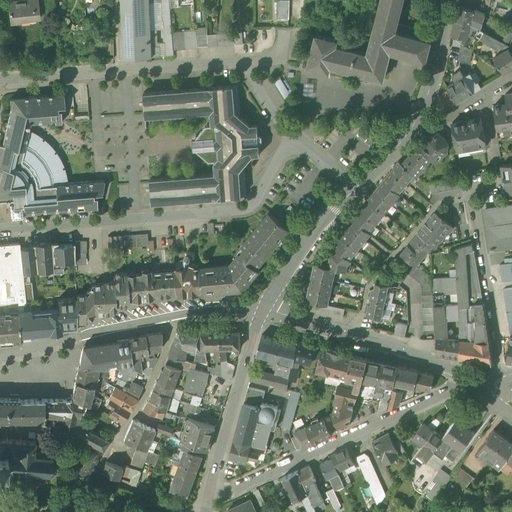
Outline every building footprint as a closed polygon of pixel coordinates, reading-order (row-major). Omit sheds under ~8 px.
[(28,0),(8,3),(10,23),(19,22),(19,20),(39,18),(38,9),(37,0),(28,0)] [(45,0),(46,11),(54,11),(52,0),(45,0)] [(119,0),(121,59),(151,57),(150,30),(149,2),(149,0),(119,0)] [(160,0),(160,2),(161,11),(162,20),(165,50),(164,50),(165,55),(174,55),(173,50),(172,35),(172,32),(170,7),(169,0),(160,0)] [(255,26),(277,25),(276,7),(276,1),(269,1),(269,0),(260,0),(261,1),(254,2),(255,26)] [(397,24),(402,0),(380,0),(374,26),(394,31),(397,24)] [(473,10),(475,0),(472,0),(460,0),(459,5),(473,10)] [(459,5),(455,19),(470,24),(474,10),(473,10),(459,5)] [(295,7),(276,7),(277,25),(293,25),(295,7)] [(470,24),(480,29),(485,14),(474,10),(470,24)] [(466,39),(468,31),(470,24),(455,19),(451,34),(466,39)] [(428,31),(397,24),(394,31),(374,26),(374,27),(371,37),(367,53),(336,45),(337,40),(334,40),(335,39),(324,37),(316,35),(307,66),(317,69),(328,72),(330,66),(381,80),(390,51),(425,61),(430,41),(430,32),(428,31)] [(480,29),(470,24),(468,31),(472,33),(473,37),(479,40),(484,31),(480,29)] [(150,30),(151,57),(160,56),(160,42),(157,42),(157,29),(150,30)] [(509,48),(511,51),(511,46),(509,45),(484,31),(479,40),(497,50),(499,48),(504,49),(505,50),(506,49),(509,48)] [(196,33),(184,34),(185,49),(197,48),(197,47),(196,35),(196,33)] [(173,50),(185,49),(184,34),(172,35),(173,50)] [(197,47),(208,46),(207,35),(207,34),(196,35),(197,47)] [(208,46),(217,45),(217,34),(207,35),(208,46)] [(457,60),(469,63),(472,51),(466,47),(461,45),(457,60)] [(504,73),(511,67),(511,57),(506,49),(505,50),(494,57),(498,63),(503,72),(504,73)] [(446,86),(456,102),(481,87),(478,81),(476,82),(470,72),(466,74),(464,76),(460,70),(452,75),(455,80),(446,86)] [(284,97),(289,94),(280,79),(275,81),(284,97)] [(260,155),(259,144),(253,144),(253,135),(258,135),(257,124),(250,124),(240,116),(238,85),(143,92),(145,117),(210,112),(211,125),(206,125),(197,136),(197,138),(200,140),(201,140),(201,147),(200,147),(198,150),(198,152),(209,161),(214,160),(215,173),(150,178),(152,203),(213,198),(217,197),(217,198),(246,196),(244,165),(253,155),(260,155)] [(434,101),(442,112),(455,103),(448,92),(434,101)] [(494,105),(497,133),(511,131),(511,93),(505,94),(507,104),(494,105)] [(93,193),(96,193),(95,181),(65,183),(64,176),(62,168),(60,169),(60,168),(62,167),(58,160),(54,153),(53,154),(52,153),(53,152),(48,145),(43,140),(41,142),(40,141),(41,139),(35,135),(28,131),(30,122),(51,121),(51,120),(54,119),(54,123),(61,123),(60,109),(57,109),(57,106),(64,105),(63,94),(9,98),(10,109),(13,109),(5,141),(8,142),(5,154),(3,154),(2,156),(1,158),(1,160),(1,162),(3,163),(0,174),(5,176),(4,182),(5,182),(8,184),(9,188),(10,188),(12,188),(12,199),(13,204),(9,204),(10,216),(22,215),(22,213),(22,209),(83,204),(84,202),(84,201),(89,201),(90,207),(90,210),(97,209),(96,196),(93,196),(93,193)] [(10,109),(2,144),(0,143),(0,200),(12,199),(12,188),(10,188),(9,188),(8,184),(5,182),(4,182),(5,176),(0,174),(3,163),(1,162),(1,160),(1,158),(2,156),(3,154),(5,154),(8,142),(5,141),(13,109),(10,109)] [(452,122),(458,151),(485,146),(480,117),(452,122)] [(409,153),(401,163),(415,174),(417,176),(423,169),(421,167),(425,162),(427,164),(432,159),(434,156),(438,160),(439,161),(443,156),(441,154),(446,148),(449,145),(447,143),(445,142),(443,140),(444,140),(436,134),(435,133),(428,137),(422,145),(419,142),(413,149),(415,151),(412,155),(409,153)] [(260,136),(258,135),(253,135),(253,144),(259,144),(260,142),(262,142),(262,136),(260,136)] [(195,149),(198,152),(198,150),(200,147),(201,147),(201,140),(200,140),(197,138),(197,136),(195,138),(192,139),(193,150),(195,149)] [(399,193),(415,174),(401,163),(399,161),(388,174),(382,181),(383,182),(380,185),(379,184),(351,219),(354,221),(368,233),(392,204),(390,203),(398,194),(399,195),(400,194),(399,193)] [(511,163),(502,165),(503,175),(505,177),(506,182),(504,184),(505,193),(511,191),(511,163)] [(429,182),(431,194),(460,188),(458,177),(429,182)] [(104,180),(95,181),(96,193),(101,192),(104,180)] [(392,204),(399,195),(398,194),(390,203),(392,204)] [(22,209),(22,213),(90,207),(89,201),(84,201),(84,202),(83,204),(22,209)] [(484,210),(488,236),(511,229),(511,206),(509,207),(496,209),(484,210)] [(269,213),(237,252),(255,267),(259,262),(260,263),(264,259),(261,257),(264,254),(266,256),(279,240),(277,239),(280,236),(282,237),(289,229),(269,213)] [(418,233),(432,244),(434,246),(445,233),(448,232),(453,227),(447,221),(444,222),(434,214),(433,215),(418,233)] [(350,226),(364,238),(368,233),(354,221),(350,226)] [(329,258),(327,266),(314,263),(314,264),(315,265),(314,269),(313,269),(311,275),(311,277),(312,277),(311,281),(310,281),(308,289),(310,289),(309,293),(307,293),(306,300),(313,302),(328,305),(328,304),(326,304),(328,293),(330,293),(331,292),(329,292),(331,281),(333,281),(333,280),(331,280),(334,269),(336,269),(346,271),(347,265),(351,260),(350,259),(358,249),(359,251),(360,250),(358,249),(366,240),(367,241),(368,240),(364,238),(350,226),(333,246),(338,250),(335,254),(330,253),(330,254),(331,254),(330,258),(329,258)] [(490,249),(511,245),(511,229),(488,236),(490,249)] [(429,248),(432,244),(418,233),(412,241),(406,247),(401,254),(415,265),(418,261),(419,258),(423,255),(426,249),(429,248)] [(108,235),(108,248),(124,246),(123,235),(123,234),(108,235)] [(124,246),(124,247),(142,246),(141,234),(123,235),(124,246)] [(86,241),(74,241),(74,243),(74,263),(74,264),(86,264),(86,252),(86,241)] [(34,244),(36,268),(53,267),(53,263),(51,242),(34,244)] [(65,263),(74,263),(74,243),(58,245),(58,242),(51,242),(53,263),(65,261),(65,263)] [(460,329),(459,339),(458,358),(492,363),(483,303),(480,304),(471,252),(473,251),(472,243),(455,247),(457,277),(458,293),(458,304),(459,319),(460,329)] [(0,313),(17,312),(17,310),(24,310),(24,306),(26,306),(22,273),(20,247),(19,244),(0,245),(0,313)] [(28,246),(20,247),(22,273),(29,272),(37,271),(36,268),(34,244),(28,244),(28,246)] [(258,270),(255,267),(237,252),(234,256),(236,258),(230,265),(229,265),(229,268),(225,269),(225,265),(214,266),(200,268),(202,290),(209,290),(209,292),(242,289),(245,285),(252,276),(253,276),(258,270)] [(187,264),(187,262),(189,262),(190,260),(190,259),(190,257),(189,257),(189,253),(185,253),(185,256),(184,257),(183,258),(183,264),(175,268),(175,270),(177,294),(179,294),(188,293),(190,292),(192,291),(193,295),(194,294),(194,292),(202,292),(202,290),(200,268),(189,265),(187,264)] [(74,264),(74,263),(65,263),(65,261),(53,263),(53,267),(53,269),(53,274),(64,273),(63,266),(75,265),(74,264)] [(511,262),(499,265),(502,282),(511,280),(511,275),(511,274),(511,262)] [(412,277),(421,284),(422,283),(432,278),(418,266),(417,267),(415,265),(408,274),(412,277)] [(132,276),(126,276),(128,300),(132,299),(134,297),(153,296),(151,272),(151,270),(148,270),(140,271),(141,273),(135,274),(132,274),(132,276)] [(175,270),(163,271),(165,295),(177,294),(175,270)] [(163,271),(151,272),(153,296),(165,295),(163,271)] [(30,282),(29,272),(22,273),(26,306),(24,306),(24,310),(31,309),(30,300),(33,299),(32,282),(30,282)] [(128,301),(128,300),(126,276),(126,272),(120,272),(114,280),(114,281),(109,281),(109,312),(116,305),(126,304),(128,301)] [(433,283),(433,294),(442,293),(442,294),(458,293),(457,277),(432,278),(433,283)] [(369,298),(371,299),(385,302),(387,294),(389,293),(391,286),(375,282),(374,287),(372,289),(369,298)] [(75,294),(75,298),(76,324),(84,323),(93,314),(103,313),(103,283),(92,283),(84,293),(75,294)] [(432,283),(422,283),(421,284),(423,331),(435,330),(432,283)] [(511,288),(503,289),(507,312),(511,311),(511,288)] [(443,304),(442,294),(442,293),(433,294),(434,305),(443,304)] [(58,312),(53,312),(54,326),(76,325),(76,324),(75,298),(57,299),(58,312)] [(387,302),(385,302),(371,299),(370,303),(368,305),(366,315),(381,318),(383,310),(386,309),(387,302)] [(326,314),(343,318),(345,309),(328,305),(313,302),(311,311),(326,314)] [(451,304),(443,304),(434,305),(435,335),(436,335),(436,336),(437,336),(445,337),(444,332),(446,332),(445,319),(452,319),(451,304)] [(458,304),(451,304),(452,319),(459,319),(458,304)] [(46,327),(49,327),(48,313),(31,314),(31,309),(24,310),(17,310),(17,312),(20,339),(37,335),(36,332),(42,332),(46,327)] [(0,313),(0,341),(20,340),(20,339),(17,312),(0,313)] [(393,334),(405,337),(408,324),(396,321),(393,334)] [(175,337),(175,338),(200,341),(200,331),(178,331),(177,333),(175,337)] [(206,349),(212,348),(220,348),(220,331),(200,331),(200,341),(200,348),(205,348),(206,349)] [(220,331),(220,348),(229,348),(240,348),(240,331),(220,331)] [(144,335),(147,350),(160,348),(161,332),(145,334),(144,334),(144,335)] [(128,339),(131,354),(141,353),(147,352),(147,350),(144,335),(128,337),(128,339)] [(292,364),(294,359),(297,345),(261,335),(256,354),(268,358),(278,360),(292,364)] [(437,354),(452,357),(452,338),(445,337),(437,336),(437,339),(437,353),(437,354)] [(200,348),(200,341),(175,338),(168,355),(183,362),(184,360),(188,350),(195,353),(194,359),(207,360),(206,354),(206,349),(205,348),(200,348)] [(128,339),(110,342),(111,347),(81,351),(78,366),(96,367),(106,367),(116,366),(132,364),(131,354),(128,339)] [(82,346),(81,351),(111,347),(110,342),(82,346)] [(298,342),(297,345),(294,359),(300,360),(310,363),(314,346),(298,342)] [(159,351),(160,348),(147,350),(147,352),(147,356),(152,357),(153,351),(159,351)] [(221,360),(220,348),(212,348),(214,351),(214,354),(214,360),(221,360)] [(227,351),(229,348),(220,348),(221,360),(227,359),(227,351)] [(346,378),(355,380),(361,381),(361,379),(366,359),(352,356),(343,353),(321,348),(316,369),(327,372),(346,377),(346,378)] [(142,358),(141,353),(131,354),(132,364),(132,366),(141,371),(139,358),(142,358)] [(181,368),(183,362),(168,355),(165,363),(181,368)] [(149,366),(152,367),(156,358),(152,357),(147,356),(149,366)] [(278,360),(268,358),(267,363),(274,364),(272,369),(275,370),(278,360)] [(222,376),(231,379),(234,369),(227,367),(227,361),(227,359),(221,360),(221,364),(221,366),(222,376)] [(291,368),(298,369),(300,360),(294,359),(292,364),(291,368)] [(361,379),(376,382),(381,362),(366,359),(361,379)] [(196,363),(184,360),(183,362),(181,368),(189,370),(190,367),(195,369),(196,363)] [(275,370),(273,376),(271,385),(286,389),(288,380),(291,368),(292,364),(278,360),(275,370)] [(381,362),(376,382),(392,386),(393,386),(393,383),(397,366),(381,362)] [(161,369),(159,375),(161,376),(159,382),(173,387),(181,368),(165,363),(162,369),(161,369)] [(75,381),(94,385),(95,385),(95,378),(96,367),(78,366),(75,381)] [(113,385),(125,392),(130,383),(116,375),(116,366),(106,367),(105,379),(105,381),(113,385)] [(116,375),(130,383),(131,381),(132,382),(136,373),(131,369),(127,367),(118,368),(116,366),(116,375)] [(397,366),(393,383),(399,384),(414,388),(415,386),(418,371),(397,366)] [(96,367),(95,378),(105,379),(106,367),(96,367)] [(142,372),(148,375),(151,370),(145,367),(142,372)] [(193,393),(202,396),(207,381),(198,379),(201,370),(195,369),(190,367),(189,370),(188,374),(187,379),(184,390),(193,393)] [(288,380),(295,381),(298,369),(291,368),(288,380)] [(209,373),(201,370),(198,379),(207,381),(209,373)] [(249,379),(271,385),(273,376),(252,371),(249,379)] [(434,375),(418,371),(415,386),(430,390),(434,375)] [(346,377),(327,372),(325,382),(337,385),(353,389),(355,380),(346,378),(346,377)] [(94,387),(107,396),(113,385),(105,381),(105,379),(95,378),(95,385),(94,385),(94,387)] [(358,390),(361,381),(355,380),(353,389),(358,390)] [(86,402),(89,403),(92,394),(94,387),(94,385),(75,381),(72,396),(81,400),(86,402)] [(125,392),(136,398),(142,387),(132,382),(131,381),(130,383),(125,392)] [(152,389),(170,396),(172,391),(174,387),(173,387),(159,382),(156,381),(152,389)] [(387,409),(392,386),(376,382),(373,398),(382,400),(378,413),(387,409)] [(398,390),(399,384),(393,383),(393,386),(392,386),(387,409),(399,404),(402,391),(398,390)] [(107,396),(109,397),(129,410),(136,398),(125,392),(113,385),(107,396)] [(355,400),(358,390),(353,389),(337,385),(335,395),(338,395),(334,410),(334,411),(341,425),(350,421),(353,407),(347,405),(349,398),(355,400)] [(374,388),(363,386),(361,395),(371,398),(374,388)] [(99,402),(105,405),(109,397),(107,396),(94,387),(92,394),(101,399),(99,402)] [(183,390),(174,387),(172,391),(175,392),(173,398),(176,399),(179,400),(183,390)] [(262,452),(265,453),(272,428),(275,429),(280,410),(277,409),(277,406),(262,403),(265,391),(248,387),(234,438),(251,442),(250,449),(259,451),(262,452)] [(152,389),(148,400),(158,402),(157,408),(166,410),(167,411),(172,412),(173,409),(176,399),(173,398),(170,397),(170,396),(152,389)] [(290,429),(300,393),(291,390),(280,427),(290,429)] [(190,403),(198,406),(202,396),(193,393),(190,403)] [(101,399),(92,394),(89,403),(89,404),(96,408),(97,407),(99,402),(101,399)] [(79,415),(80,409),(81,400),(72,396),(65,398),(44,399),(43,414),(62,419),(72,422),(79,423),(82,415),(79,415)] [(122,421),(129,410),(109,397),(105,405),(112,408),(109,414),(111,415),(122,421)] [(19,418),(37,418),(37,399),(28,399),(19,399),(19,398),(9,398),(0,398),(0,419),(19,420),(19,418)] [(142,409),(153,415),(157,408),(158,402),(148,400),(142,409)] [(183,409),(200,414),(202,407),(198,406),(190,403),(185,402),(183,409)] [(166,410),(157,408),(153,415),(156,417),(157,416),(163,419),(166,410)] [(338,427),(341,425),(334,411),(330,412),(338,427)] [(89,416),(82,415),(79,423),(88,427),(89,416)] [(306,425),(307,425),(314,442),(331,434),(327,426),(333,423),(329,415),(318,420),(317,417),(311,420),(312,422),(306,425)] [(194,445),(207,450),(215,427),(188,417),(181,440),(184,441),(194,445)] [(293,422),(297,430),(305,426),(301,418),(293,422)] [(452,443),(461,449),(474,431),(456,418),(443,436),(452,443)] [(435,419),(427,426),(433,430),(434,430),(439,422),(435,419)] [(136,446),(139,447),(141,442),(142,442),(148,427),(143,425),(132,420),(123,441),(130,444),(136,446)] [(67,430),(102,448),(108,440),(79,424),(79,423),(72,422),(67,430)] [(156,430),(170,435),(173,429),(157,423),(155,428),(156,430)] [(423,445),(433,430),(427,426),(423,423),(412,437),(423,445)] [(302,448),(314,442),(307,425),(305,426),(297,430),(294,431),(296,437),(302,448)] [(154,430),(148,427),(142,442),(141,442),(139,447),(146,450),(150,439),(154,430)] [(394,430),(399,440),(405,437),(400,427),(394,430)] [(426,461),(434,450),(437,447),(445,453),(452,443),(443,436),(434,430),(433,430),(423,445),(416,453),(426,461)] [(500,467),(506,459),(511,451),(511,443),(493,430),(478,451),(500,467)] [(372,441),(384,464),(384,463),(385,463),(383,460),(397,453),(399,456),(400,455),(399,455),(393,443),(388,433),(372,441)] [(29,484),(31,486),(32,485),(31,482),(31,480),(40,481),(40,482),(41,475),(41,473),(49,473),(49,475),(51,475),(50,473),(54,469),(56,470),(57,469),(55,468),(55,463),(58,462),(57,460),(55,461),(52,457),(53,455),(51,454),(50,456),(43,455),(43,453),(43,446),(34,445),(35,439),(33,438),(33,441),(21,440),(21,438),(19,437),(19,440),(7,439),(7,437),(5,436),(5,439),(0,438),(0,480),(2,481),(2,483),(4,484),(4,481),(14,482),(14,483),(15,484),(17,483),(29,484)] [(292,439),(297,450),(302,448),(296,437),(292,439)] [(247,461),(248,455),(250,449),(251,442),(234,438),(229,456),(247,461)] [(157,442),(150,439),(146,450),(148,451),(152,453),(157,442)] [(405,452),(399,440),(393,443),(399,455),(405,452)] [(184,448),(192,451),(194,445),(184,441),(181,448),(183,449),(184,448)] [(277,442),(274,441),(272,442),(270,443),(270,446),(270,448),(272,450),(275,450),(277,450),(279,448),(279,446),(279,443),(277,442)] [(461,449),(452,443),(445,453),(443,455),(452,461),(461,449)] [(141,470),(144,462),(148,451),(146,450),(139,447),(136,446),(128,467),(141,470)] [(88,476),(89,476),(101,452),(92,447),(78,471),(88,476)] [(443,455),(445,453),(437,447),(434,450),(443,456),(443,455)] [(174,461),(179,462),(183,449),(181,448),(179,454),(175,452),(172,460),(174,461)] [(183,449),(179,462),(197,469),(202,455),(192,451),(184,448),(183,449)] [(332,458),(338,470),(344,467),(354,463),(347,448),(331,455),(332,458)] [(259,451),(250,449),(248,455),(257,457),(259,451)] [(144,462),(149,464),(154,453),(152,453),(148,451),(144,462)] [(159,455),(154,453),(149,464),(155,466),(159,455)] [(356,457),(377,506),(385,495),(366,453),(356,457)] [(385,463),(399,456),(397,453),(383,460),(385,463)] [(344,484),(344,483),(338,470),(332,458),(320,463),(327,478),(330,477),(335,488),(344,484)] [(416,471),(420,466),(411,460),(408,464),(416,471)] [(174,475),(178,463),(179,462),(174,461),(169,474),(174,475)] [(118,479),(120,474),(122,468),(105,462),(101,473),(118,479)] [(180,464),(176,476),(192,482),(197,469),(179,462),(178,463),(180,464)] [(354,463),(344,467),(347,473),(357,469),(354,463)] [(298,470),(305,486),(315,482),(316,481),(309,465),(298,470)] [(124,469),(122,468),(120,474),(124,475),(131,477),(131,478),(137,480),(141,470),(128,467),(125,466),(124,469)] [(347,473),(344,467),(338,470),(344,483),(351,480),(347,473)] [(451,476),(466,487),(472,478),(458,467),(451,476)] [(436,481),(443,486),(451,476),(441,468),(433,479),(436,481)] [(301,496),(308,493),(305,486),(298,470),(282,478),(286,486),(289,492),(292,500),(301,496)] [(71,483),(94,491),(98,480),(89,476),(88,476),(78,471),(71,483)] [(187,496),(192,482),(176,476),(171,489),(169,488),(169,489),(187,496)] [(427,493),(434,499),(443,486),(436,481),(427,493)] [(320,494),(315,482),(305,486),(308,493),(314,505),(323,501),(320,494)] [(330,498),(335,509),(341,506),(333,488),(327,491),(330,498)] [(257,501),(262,499),(258,489),(253,491),(257,501)] [(330,498),(327,491),(320,494),(323,501),(330,498)] [(317,511),(314,505),(308,493),(301,496),(308,510),(302,511),(317,511)] [(227,510),(228,511),(256,511),(250,499),(227,510)] [(323,501),(314,505),(317,511),(326,508),(323,501)]
